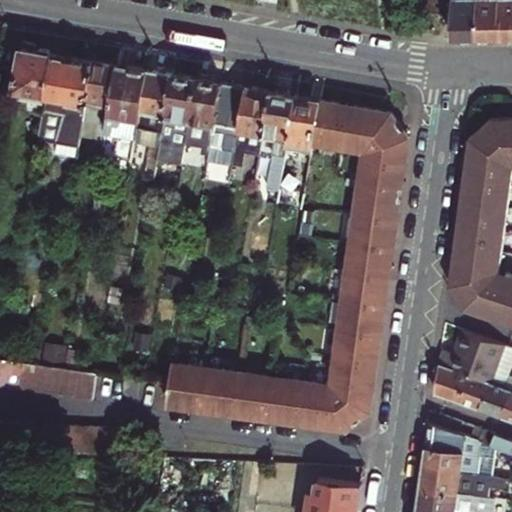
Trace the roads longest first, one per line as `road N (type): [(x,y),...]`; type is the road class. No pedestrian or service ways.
road 1 (residential): [(444,69),(38,0)]
road 2 (residential): [(393,458),(0,402)]
road 3 (residential): [(393,458),(444,69)]
